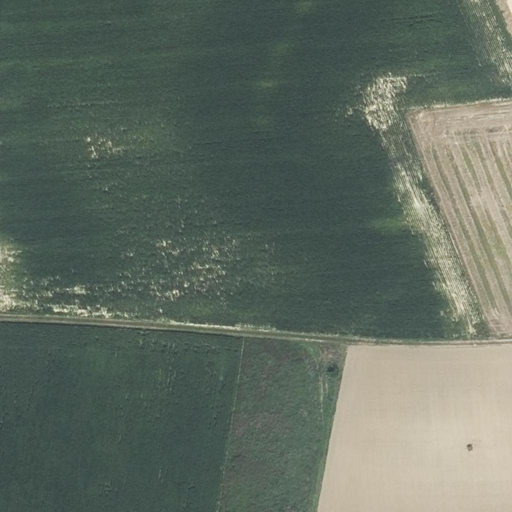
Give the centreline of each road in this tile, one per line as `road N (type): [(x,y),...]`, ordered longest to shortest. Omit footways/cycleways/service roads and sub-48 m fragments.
road 1 (track): [(0,318),(407,345),(511,340)]
road 2 (track): [(345,340),(313,511)]
